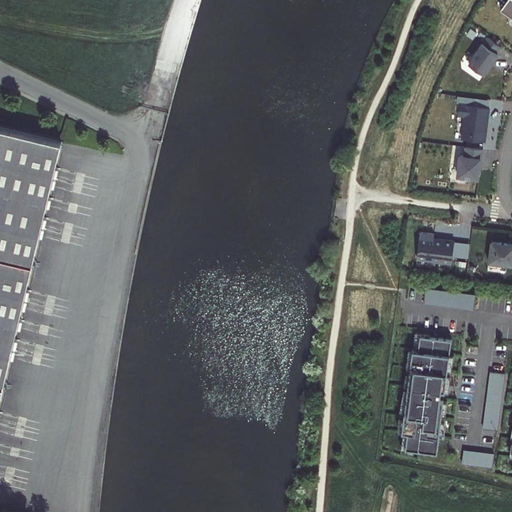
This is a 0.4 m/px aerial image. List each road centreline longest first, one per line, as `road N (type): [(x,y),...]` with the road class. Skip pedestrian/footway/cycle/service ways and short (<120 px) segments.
road 1 (unclassified): [(83,511),(95,393),(145,141)]
road 2 (unclassified): [(0,71),(145,141)]
road 3 (unclassified): [(145,141),(182,0)]
